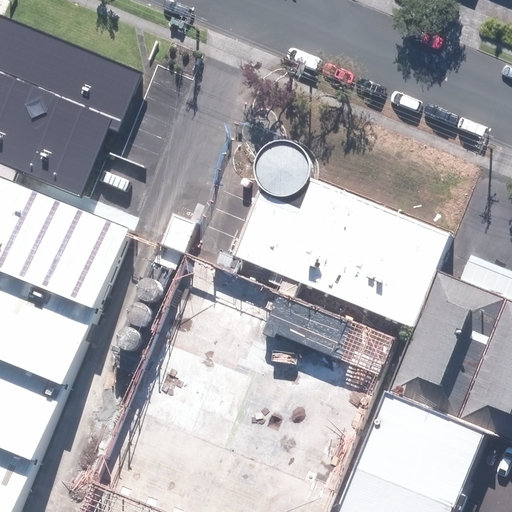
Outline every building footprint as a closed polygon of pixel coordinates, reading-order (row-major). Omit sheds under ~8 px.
[(0,511),(16,511),(125,234),(73,213),(106,128),(0,86),(0,511)] [(463,284),(511,304),(511,274),(474,259),(463,284)] [(331,511),(396,347),(182,264),(92,493),(141,511),(331,511)] [(511,317),(432,287),(387,400),(487,439),(511,448),(511,317)] [(458,511),(487,439),(387,400),(343,511),(458,511)] [(141,511),(92,493),(84,511),(141,511)]
